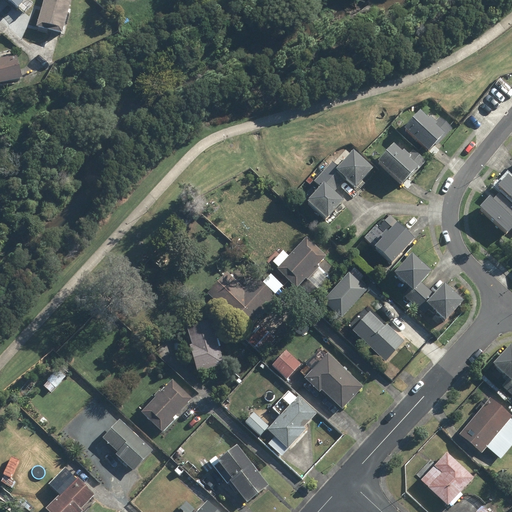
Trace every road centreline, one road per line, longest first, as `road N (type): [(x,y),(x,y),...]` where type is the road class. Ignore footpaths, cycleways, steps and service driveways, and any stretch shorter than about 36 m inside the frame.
road 1 (residential): [(508,302),(348,479)]
road 2 (residential): [(508,302),(457,249),(449,217),(457,185),(511,123)]
